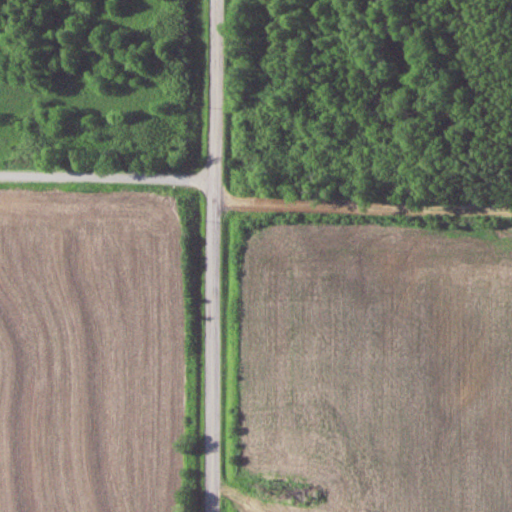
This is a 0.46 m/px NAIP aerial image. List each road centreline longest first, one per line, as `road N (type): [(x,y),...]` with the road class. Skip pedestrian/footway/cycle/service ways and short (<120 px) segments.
road 1 (residential): [(209,511),(213,0)]
road 2 (residential): [(213,199),(511,204)]
road 3 (residential): [(212,177),(0,172)]
